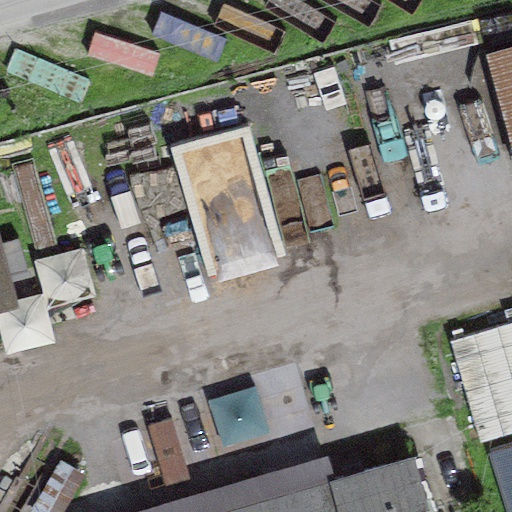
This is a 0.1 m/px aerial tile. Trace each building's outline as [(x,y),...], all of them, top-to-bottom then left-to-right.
[(511,32),(494,36),(511,129),(511,32)] [(210,273),(283,257),(252,121),(178,138),(210,273)] [(0,236),(0,310),(19,305),(0,236)] [(484,435),(511,426),(511,316),(455,332),(484,435)] [(157,471),(271,433),(255,385),(141,423),(157,471)] [(511,504),(511,439),(497,443),(511,504)] [(434,511),(413,441),(324,468),(327,473),(192,511),(434,511)]
